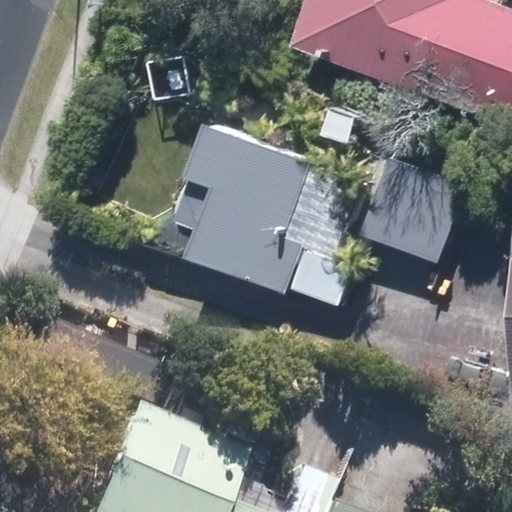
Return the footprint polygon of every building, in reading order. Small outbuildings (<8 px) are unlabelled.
[(310,0),(292,48),(511,132),(511,7),(493,0),(310,0)] [(360,182),(214,121),(171,223),(198,234),(188,257),(279,295),(298,250),(327,262),(360,182)] [(385,159),(359,233),(437,260),(462,185),(385,159)] [(142,398),(95,511),(96,511),(276,511),(285,492),(245,475),(257,446),(142,398)] [(276,511),(325,511),(338,480),(299,464),(287,493),(285,492),(276,511)] [(368,511),(335,498),(329,511),(368,511)]
